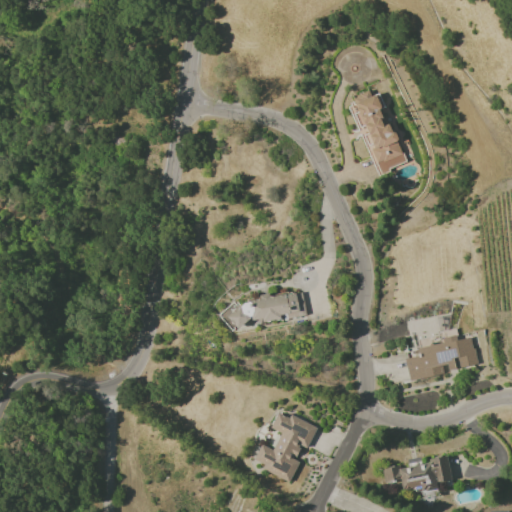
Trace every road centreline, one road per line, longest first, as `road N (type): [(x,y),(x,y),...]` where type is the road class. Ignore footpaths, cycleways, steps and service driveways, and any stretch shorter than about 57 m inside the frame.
road 1 (residential): [(183,104),(281,124),(320,166),(363,273),(367,387),(378,412),(420,422),(511,395)]
road 2 (tertiary): [(195,0),(141,356),(112,389),(35,378),(0,409)]
road 3 (residential): [(112,389),(107,511)]
